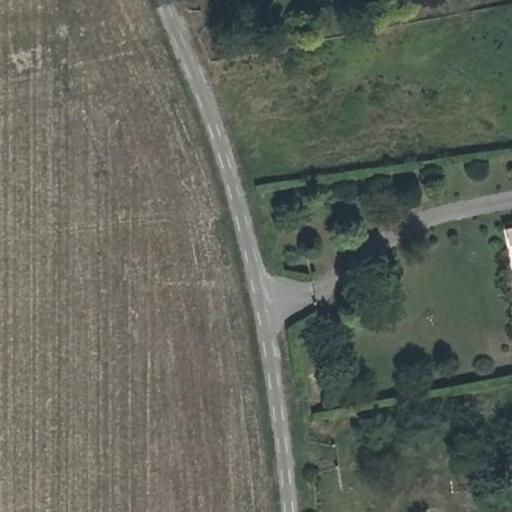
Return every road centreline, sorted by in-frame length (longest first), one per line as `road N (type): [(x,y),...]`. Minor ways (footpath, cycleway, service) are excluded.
road 1 (residential): [(164,0),(234,187),(284,402),(291,511)]
road 2 (unknown): [(262,309),(418,218),(511,198)]
road 3 (track): [(288,458),(511,427)]
